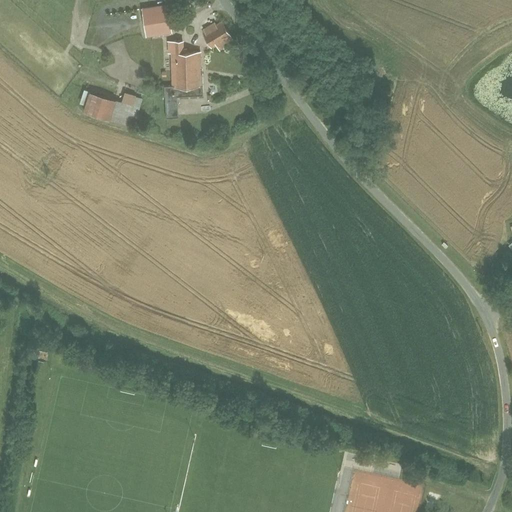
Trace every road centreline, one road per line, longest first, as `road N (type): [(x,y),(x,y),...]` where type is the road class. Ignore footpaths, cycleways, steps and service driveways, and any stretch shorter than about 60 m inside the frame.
road 1 (unclassified): [(486,511),(507,450),(508,403),(487,316),(459,275),(340,153),(225,0)]
road 2 (track): [(298,99),(213,152),(86,116)]
